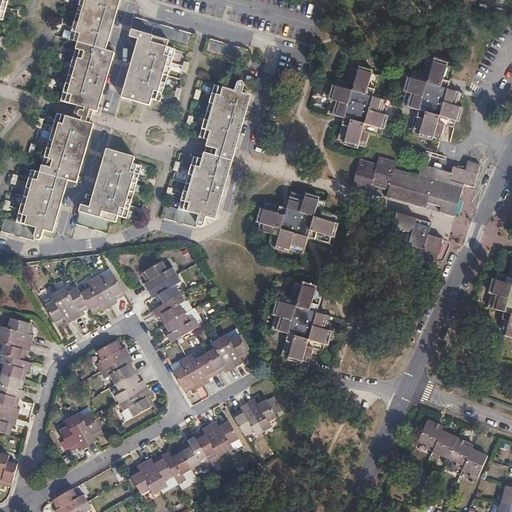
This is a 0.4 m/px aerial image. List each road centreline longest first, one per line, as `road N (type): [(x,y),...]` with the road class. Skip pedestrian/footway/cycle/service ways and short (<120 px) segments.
road 1 (track): [(303,511),(367,369),(386,295),(382,235),(343,192),(298,113),(320,43),(437,0)]
road 2 (residential): [(60,248),(153,225),(195,235),(224,221),(270,50),(139,0)]
road 3 (residential): [(180,412),(137,329),(116,328),(59,359),(23,483),(29,501)]
road 4 (tertiary): [(511,159),(409,386)]
road 5 (residential): [(29,501),(180,412)]
road 6 (tertiary): [(406,393),(352,511)]
road 7 (residential): [(511,150),(483,137),(476,122),(511,48)]
road 8 (residential): [(102,130),(60,248)]
